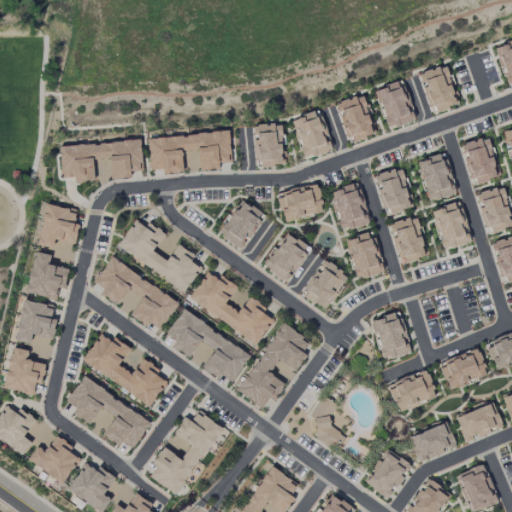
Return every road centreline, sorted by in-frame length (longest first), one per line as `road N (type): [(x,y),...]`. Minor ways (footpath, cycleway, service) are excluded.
road 1 (residential): [(165,503),(50,412),(101,202),(128,189),(287,181),(357,156)]
road 2 (residential): [(76,292),(378,511)]
road 3 (residential): [(221,490),(355,316),(378,301),(488,268)]
road 4 (residential): [(335,336),(174,220),(164,186)]
road 5 (residential): [(357,156),(511,100)]
road 6 (residential): [(357,156),(400,294)]
road 7 (residential): [(395,511),(422,473),(511,433)]
road 8 (residential): [(511,322),(383,379)]
road 9 (residential): [(506,325),(466,195)]
